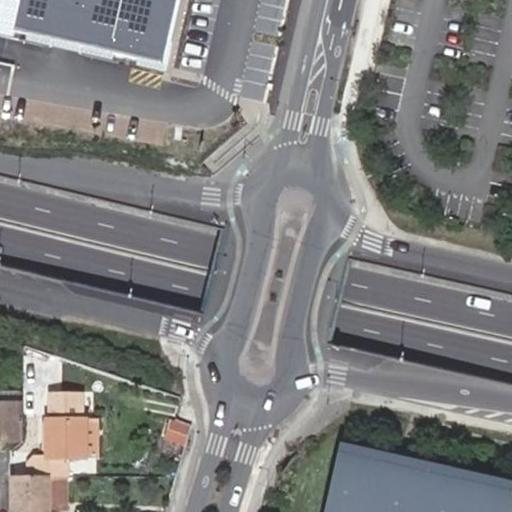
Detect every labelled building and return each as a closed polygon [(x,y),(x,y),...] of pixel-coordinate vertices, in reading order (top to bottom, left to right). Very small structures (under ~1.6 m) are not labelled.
[(192,0),(0,0),(0,36),(176,75),(192,0)] [(0,445),(22,445),(22,394),(0,394),(0,445)] [(28,462),(28,480),(49,480),(67,480),(67,462),(85,462),(85,461),(84,425),(46,426),(47,461),(28,462)] [(98,425),(84,425),(85,461),(85,462),(98,462),(98,425)] [(172,427),(165,444),(181,450),(186,433),(175,429),(172,427)] [(511,511),(511,497),(340,459),(328,511),(511,511)] [(48,511),(49,480),(28,480),(12,480),(12,511),(48,511)] [(49,480),(48,511),(67,511),(67,480),(49,480)]
